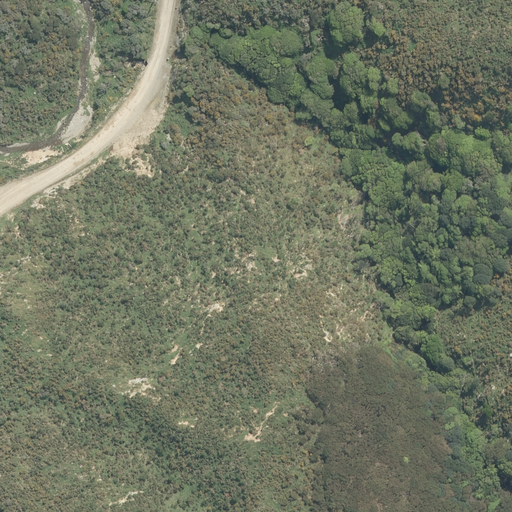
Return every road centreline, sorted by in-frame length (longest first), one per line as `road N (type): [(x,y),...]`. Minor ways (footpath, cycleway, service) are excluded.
road 1 (track): [(165,0),(144,97),(113,153)]
road 2 (track): [(0,225),(113,153)]
